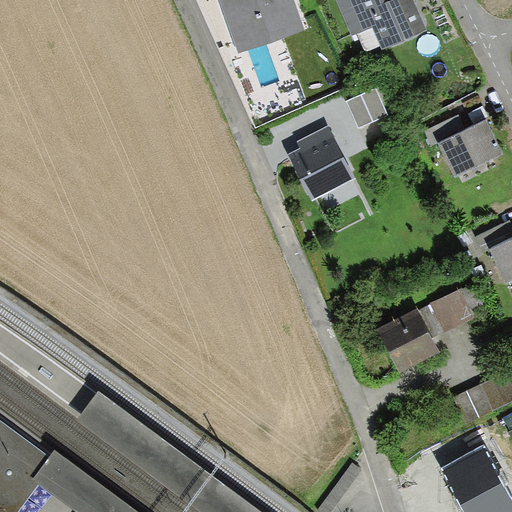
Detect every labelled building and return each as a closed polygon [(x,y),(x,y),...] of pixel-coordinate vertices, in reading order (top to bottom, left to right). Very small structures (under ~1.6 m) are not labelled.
[(294,0),(218,0),(238,53),(304,30),(294,0)] [(336,0),(351,35),(373,26),(383,49),(425,31),(412,0),(336,0)] [(377,89),(350,102),(362,128),(389,115),(377,89)] [(459,114),(425,132),(432,147),(440,143),(467,129),(459,114)] [(467,129),(440,143),(455,176),(503,151),(487,119),(467,129)] [(290,153),(312,198),(354,177),(328,125),(298,140),(302,147),(290,153)] [(505,221),(476,236),(481,247),(510,232),(505,221)] [(511,238),(491,249),(507,282),(511,279),(511,238)] [(487,313),(473,283),(441,297),(416,309),(430,339),(487,313)] [(375,326),(395,372),(437,354),(430,339),(416,309),(375,326)] [(511,380),(507,371),(452,397),(465,424),(511,401),(511,380)] [(511,414),(503,420),(511,436),(511,414)] [(0,433),(0,511),(16,511),(50,471),(0,433)] [(511,511),(511,499),(484,446),(442,468),(464,511),(511,511)]
